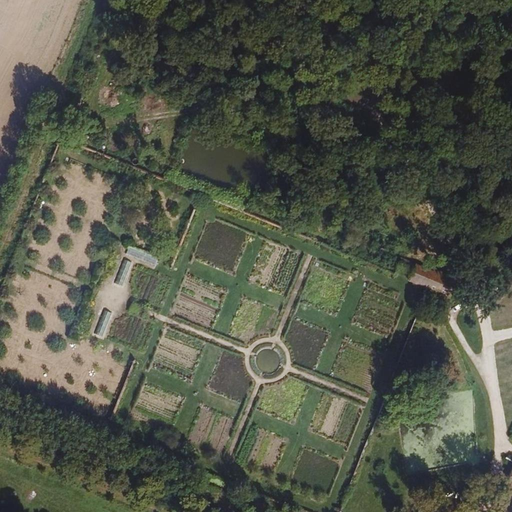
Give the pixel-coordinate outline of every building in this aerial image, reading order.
[(131,153),(140,156),(144,146),(136,143),(131,153)] [(196,260),(235,275),(251,233),(212,218),(196,260)] [(419,268),(445,278),(453,258),(407,241),(400,260),(419,268)] [(155,264),(158,257),(127,245),(125,251),(155,264)] [(114,281),(125,286),(134,261),(123,257),(114,281)] [(94,335),(102,338),(111,310),(104,307),(94,335)] [(511,461),(509,460),(503,478),(511,482),(511,461)]
